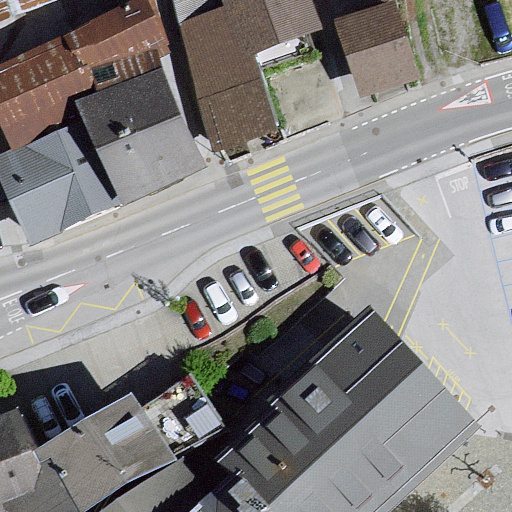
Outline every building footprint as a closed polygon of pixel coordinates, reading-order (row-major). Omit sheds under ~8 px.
[(0,0),(0,35),(61,15),(55,0),(0,0)] [(145,0),(0,67),(0,123),(13,154),(83,124),(77,104),(166,70),(164,60),(172,56),(154,0),(145,0)] [(252,74),(222,0),(171,0),(220,166),(321,133),(336,107),(325,66),(314,50),(252,74)] [(308,0),(222,0),(252,74),(314,50),(325,46),(308,0)] [(398,9),(340,29),(366,107),(425,87),(398,9)] [(77,104),(83,124),(123,208),(210,173),(166,70),(77,104)] [(13,154),(0,160),(0,186),(28,257),(123,208),(83,124),(13,154)] [(241,479),(273,511),(406,511),(485,434),(377,325),(230,469),(241,479)] [(139,406),(43,465),(58,503),(33,511),(122,511),(237,438),(197,384),(148,417),(139,406)] [(25,419),(0,429),(0,511),(33,511),(58,503),(43,465),(25,419)] [(206,511),(273,511),(241,479),(206,511)]
